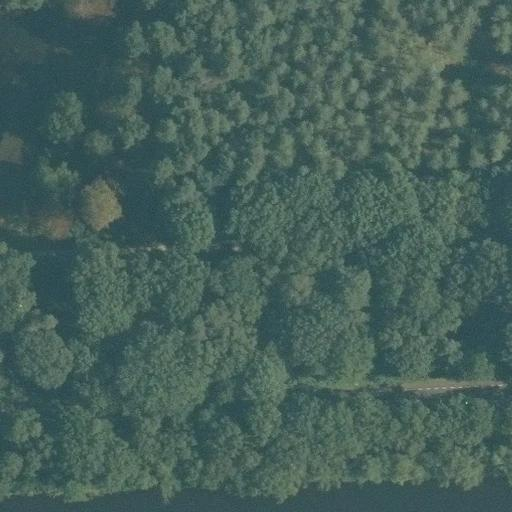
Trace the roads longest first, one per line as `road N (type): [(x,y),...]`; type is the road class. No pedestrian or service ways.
road 1 (unknown): [(184,0),(156,137),(168,172),(196,193),(401,203),(511,195)]
road 2 (tertiary): [(0,419),(511,394)]
road 3 (track): [(511,231),(2,255)]
